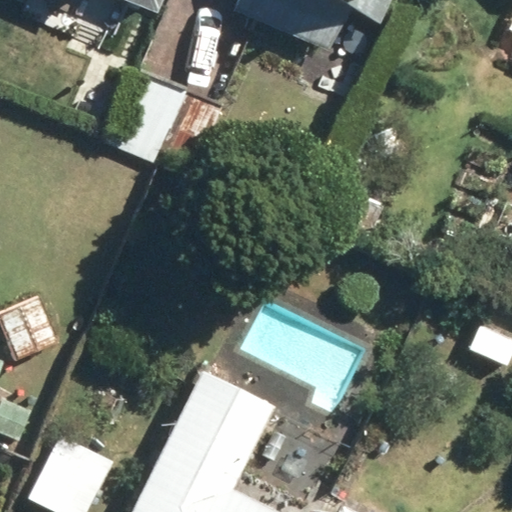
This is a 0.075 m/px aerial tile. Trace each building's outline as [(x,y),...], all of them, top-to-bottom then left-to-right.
[(109,0),(146,16),(153,0),(109,0)] [(232,0),(227,12),(326,54),(343,15),(367,25),(377,0),(232,0)] [(215,110),(131,74),(103,141),(186,176),(215,110)] [(379,207),(344,192),(330,225),(365,240),(379,207)] [(54,344),(36,298),(0,312),(0,338),(9,362),(54,344)] [(267,407),(194,371),(125,511),(341,511),(333,508),(330,511),(264,511),(225,493),(267,407)] [(27,409),(0,398),(0,434),(15,441),(27,409)] [(80,511),(106,460),(53,434),(20,500),(45,511),(80,511)]
